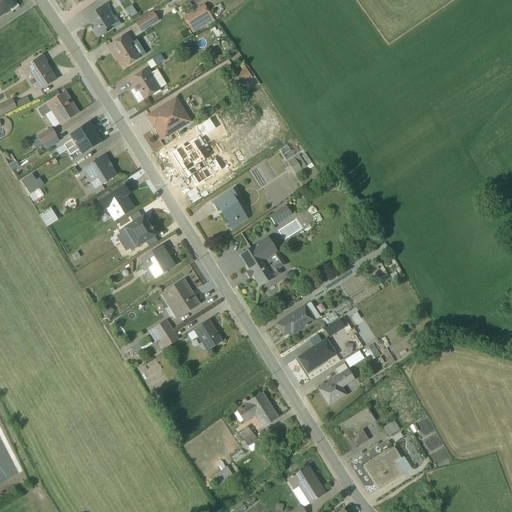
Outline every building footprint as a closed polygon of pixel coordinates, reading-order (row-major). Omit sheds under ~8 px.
[(12,0),(9,3),(7,0),(0,0),(0,17),(10,10),(12,12),(18,7),(12,0)] [(182,18),(191,34),(213,21),(203,5),(203,4),(182,18)] [(84,19),(88,26),(90,26),(93,30),(92,31),(97,39),(106,33),(105,31),(111,27),(113,30),(120,25),(115,17),(114,17),(106,7),(104,5),(84,19)] [(136,15),(130,6),(124,10),(130,19),(136,15)] [(134,23),(140,33),(158,22),(152,12),(134,23)] [(107,47),(122,70),(145,55),(136,40),(132,42),(127,34),(107,47)] [(150,69),(163,61),(160,55),(147,63),(150,69)] [(41,56),(20,70),(35,94),(56,81),(41,56)] [(245,66),(234,73),(241,84),(252,77),(245,66)] [(139,103),(160,90),(147,69),(130,80),(137,91),(133,94),(139,103)] [(64,93),(37,110),(41,117),(44,116),(50,124),(55,120),(59,125),(75,115),(78,114),(69,100),(64,93)] [(18,108),(29,102),(26,97),(15,102),(18,108)] [(161,141),(191,122),(176,98),(145,117),(161,141)] [(0,115),(15,108),(11,100),(0,105),(0,115)] [(66,151),(95,133),(88,123),(68,136),(70,140),(62,146),(66,151)] [(36,137),(41,145),(55,137),(50,128),(36,137)] [(95,133),(66,151),(69,156),(77,151),(81,156),(101,143),(95,133)] [(288,161),(293,173),(310,164),(304,153),(288,161)] [(81,170),(94,190),(116,176),(104,155),(81,170)] [(128,194),(123,187),(97,202),(103,212),(106,210),(113,222),(132,209),(125,197),(128,194)] [(39,190),(28,196),(32,202),(43,196),(39,190)] [(232,191),(212,204),(217,211),(219,210),(231,229),(247,219),(235,201),(237,199),(232,191)] [(274,227),(291,216),(286,208),(269,219),(274,227)] [(49,209),(39,216),(46,227),(57,221),(49,209)] [(155,237),(142,216),(117,232),(119,234),(115,237),(125,252),(129,249),(130,252),(155,237)] [(284,266),(266,238),(238,256),(259,289),(282,274),(279,270),(284,266)] [(404,277),(384,245),(310,292),(314,299),(385,255),(400,279),(404,277)] [(174,267),(161,247),(138,261),(146,273),(143,275),(148,283),(174,267)] [(378,269),(383,278),(387,276),(380,263),(377,264),(380,268),(378,269)] [(389,275),(392,281),(398,279),(394,272),(389,275)] [(198,305),(184,282),(159,297),(173,320),(198,305)] [(333,310),(336,315),(350,306),(347,302),(333,310)] [(283,337),(290,333),(292,336),(319,318),(309,303),(275,325),(283,337)] [(337,319),(333,313),(329,315),(327,313),(324,316),(326,320),(321,323),(324,327),(337,319)] [(178,339),(166,320),(148,331),(160,351),(178,339)] [(323,330),(329,339),(344,328),(338,320),(323,330)] [(222,342),(208,321),(191,332),(205,353),(222,342)] [(148,337),(130,347),(134,354),(152,343),(148,337)] [(327,339),(297,358),(307,373),(336,354),(327,339)] [(344,344),(343,353),(351,354),(352,345),(344,344)] [(379,356),(372,345),(362,351),(369,363),(379,356)] [(344,361),(349,368),(363,359),(358,352),(344,361)] [(394,363),(390,357),(385,360),(389,366),(394,363)] [(317,390),(328,407),(346,396),(342,389),(354,380),(343,364),(333,370),(337,376),(317,390)] [(277,419),(261,395),(235,411),(244,424),(254,418),(261,429),(277,419)] [(374,422),(366,409),(339,426),(353,449),(352,449),(353,451),(368,441),(361,430),(374,422)] [(383,428),(388,436),(398,430),(393,422),(383,428)] [(256,440),(247,428),(238,434),(248,447),(256,440)] [(392,438),(395,442),(402,438),(399,434),(392,438)] [(394,448),(364,466),(369,475),(379,489),(400,476),(392,464),(401,458),(394,448)] [(234,462),(243,455),(240,451),(231,457),(234,462)] [(289,511),(303,511),(302,509),(309,505),(325,495),(307,466),(285,480),(300,505),(289,511)] [(232,476),(226,467),(209,479),(215,488),(232,476)]
